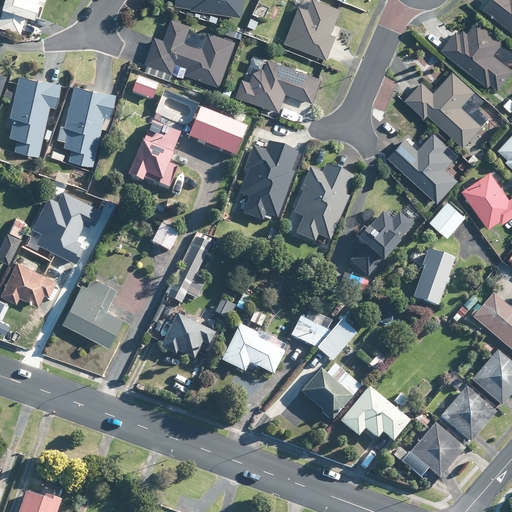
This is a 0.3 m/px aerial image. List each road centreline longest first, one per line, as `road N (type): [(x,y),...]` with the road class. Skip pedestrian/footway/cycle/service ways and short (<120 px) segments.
road 1 (secondary): [(0,375),(371,511)]
road 2 (residential): [(404,0),(351,123)]
